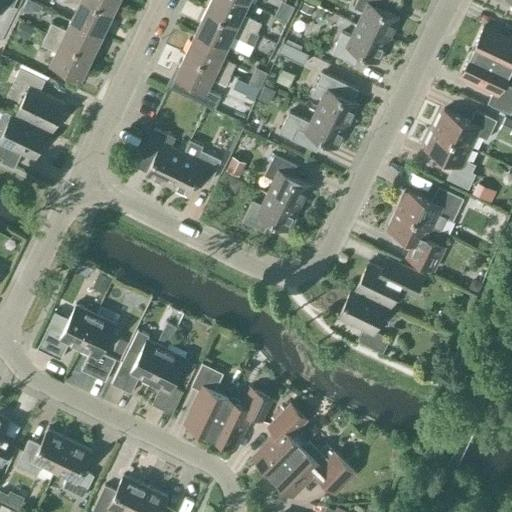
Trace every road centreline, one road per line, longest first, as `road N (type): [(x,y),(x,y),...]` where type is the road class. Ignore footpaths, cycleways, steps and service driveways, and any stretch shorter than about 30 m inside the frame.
road 1 (residential): [(77,179),(272,275),(304,273),(326,253),(447,0)]
road 2 (residential): [(233,511),(229,484),(213,467),(26,375),(0,340)]
road 3 (residential): [(77,179),(163,0)]
road 4 (residential): [(0,328),(77,179)]
